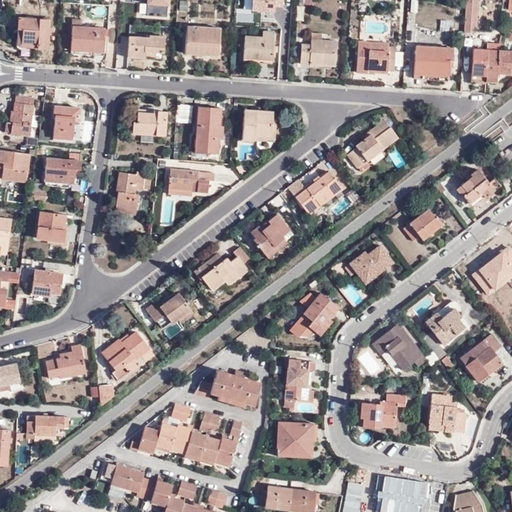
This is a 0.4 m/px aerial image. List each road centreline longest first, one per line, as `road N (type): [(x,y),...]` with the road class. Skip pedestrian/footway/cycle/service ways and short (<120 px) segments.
road 1 (residential): [(511,209),(347,337),(340,354),(335,436),(343,451),(426,471)]
road 2 (residential): [(84,313),(376,96)]
road 3 (residential): [(376,96),(112,79)]
road 4 (residential): [(112,79),(84,313)]
road 5 (residential): [(105,449),(237,489),(259,424)]
road 6 (residential): [(259,424),(271,368),(222,356),(178,395)]
road 7 (residential): [(426,471),(458,473),(476,463),(511,397)]
